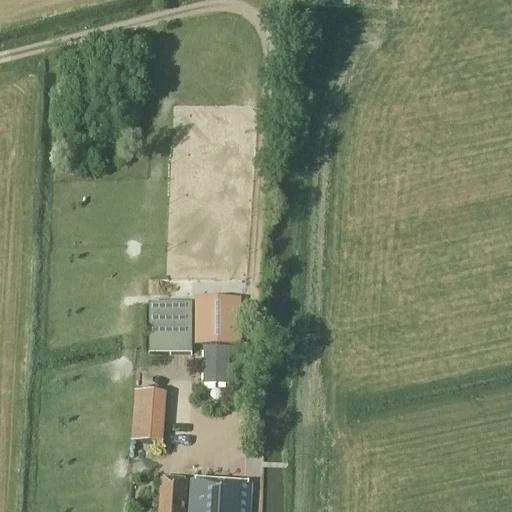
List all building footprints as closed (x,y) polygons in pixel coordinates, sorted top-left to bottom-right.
[(196,303),(196,346),(237,346),(237,303),(196,303)] [(191,306),(147,306),(147,356),(191,356),(191,306)] [(202,350),(202,387),(227,388),(228,351),(202,350)] [(165,397),(134,394),(130,445),(161,447),(165,397)] [(184,511),(185,480),(160,479),(158,511),(184,511)] [(187,511),(248,511),(250,486),(190,483),(187,511)]
